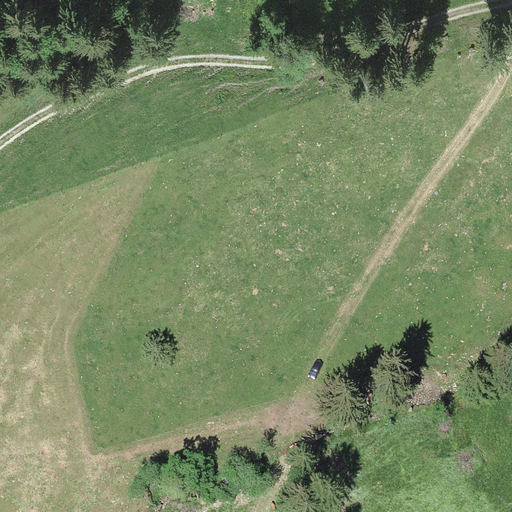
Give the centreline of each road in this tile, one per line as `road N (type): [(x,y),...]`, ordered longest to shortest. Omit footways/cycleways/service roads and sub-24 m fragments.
road 1 (track): [(511,57),(373,268),(260,511)]
road 2 (track): [(496,0),(166,58),(41,101),(0,130)]
